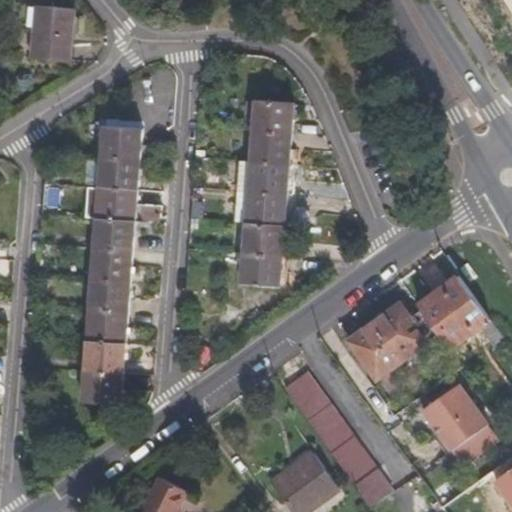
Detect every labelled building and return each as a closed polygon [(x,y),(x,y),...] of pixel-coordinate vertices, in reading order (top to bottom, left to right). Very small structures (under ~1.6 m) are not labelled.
[(304,27),(326,14),(317,0),(296,0),(291,4),(304,27)] [(67,8),(36,6),(34,23),(31,59),(68,63),(73,9),(67,8)] [(293,100),(256,97),(254,130),(290,133),(293,100)] [(103,123),(101,154),(138,156),(138,147),(139,126),(103,123)] [(251,161),(288,163),(290,133),(254,130),(251,161)] [(99,185),(136,187),(138,156),(101,154),(99,185)] [(250,190),(286,193),(288,163),(251,161),(250,190)] [(97,213),(134,216),(136,187),(99,185),(97,213)] [(247,220),(284,223),(286,193),(250,190),(247,220)] [(95,245),(132,247),(134,216),(97,213),(95,245)] [(245,251),(282,253),(284,223),(247,220),(245,251)] [(93,276),(130,278),(132,247),(95,245),(93,276)] [(243,282),(279,284),(282,253),(245,251),(243,282)] [(459,273),(419,302),(451,347),(492,318),(459,273)] [(91,306),(128,309),(130,278),(93,276),(91,306)] [(400,303),(372,323),(398,360),(426,340),(409,315),(400,303)] [(89,338),(126,340),(128,309),(91,306),(89,338)] [(409,315),(426,340),(435,333),(418,309),(409,315)] [(352,338),(378,375),(386,369),(398,360),(372,323),(352,338)] [(86,368),(123,370),(126,340),(89,338),(86,368)] [(85,398),(122,400),(123,370),(86,368),(85,398)] [(400,388),(386,369),(378,375),(392,394),(400,388)] [(372,505),(394,490),(309,370),(287,385),(372,505)] [(490,422),(460,381),(430,403),(459,444),(490,422)] [(295,511),(304,511),(341,486),(315,451),(273,481),(295,511)] [(177,511),(173,509),(193,481),(169,463),(133,511),(177,511)] [(443,504),(448,511),(479,511),(464,489),(448,467),(427,482),(443,504)] [(231,494),(242,504),(250,495),(241,482),(231,494)]
